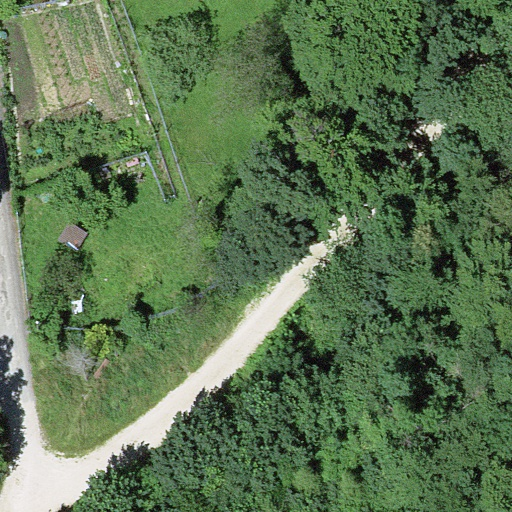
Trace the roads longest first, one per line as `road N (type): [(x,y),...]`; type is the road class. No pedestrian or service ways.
road 1 (track): [(20,510),(144,432),(511,61)]
road 2 (track): [(0,286),(20,510)]
